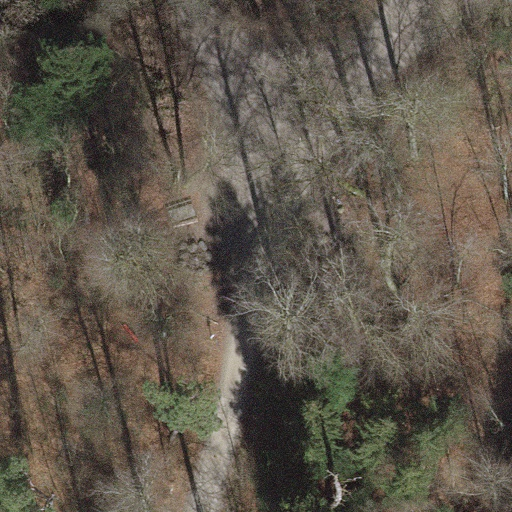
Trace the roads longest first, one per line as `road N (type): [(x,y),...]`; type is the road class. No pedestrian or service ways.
road 1 (track): [(202,511),(277,226),(378,0)]
road 2 (track): [(184,0),(277,226)]
